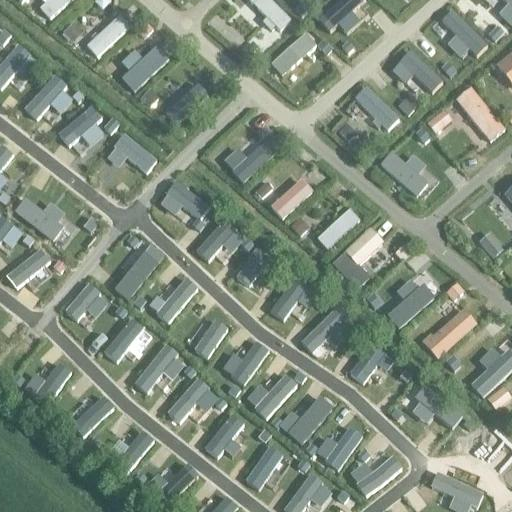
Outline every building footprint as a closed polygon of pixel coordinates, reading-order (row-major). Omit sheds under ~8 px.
[(40,13),(50,23),(74,0),(53,0),(53,1),(51,0),(45,0),(42,4),(46,8),(40,13)] [(282,0),(273,0),(246,25),(256,35),(274,19),(278,23),(286,16),(282,12),(288,6),(282,0)] [(358,0),(347,0),(321,24),(332,35),(364,6),(358,0)] [(511,0),(498,0),(511,12),(511,0)] [(444,29),(469,55),(480,43),(455,18),(444,29)] [(119,20),(87,50),(97,60),(129,30),(119,20)] [(305,38),(271,68),(281,80),(316,49),(305,38)] [(128,84),(137,93),(166,64),(158,55),(137,76),(133,72),(129,75),(133,79),(128,84)] [(398,64),(430,95),(439,85),(408,55),(398,64)] [(511,56),(496,70),(511,89),(511,56)] [(0,89),(18,71),(8,62),(0,69),(0,89)] [(507,135),(471,89),(452,104),(488,149),(507,135)] [(194,90),(167,116),(178,127),(205,102),(194,90)] [(33,124),(53,103),(43,93),(23,115),(33,124)] [(355,103),(387,134),(397,124),(365,93),(355,103)] [(64,154),(85,132),(75,123),(54,144),(64,154)] [(461,174),(425,129),(406,143),(442,189),(461,174)] [(223,163),(233,173),(245,185),(275,157),(264,145),(247,161),(237,150),(223,163)] [(0,176),(15,162),(5,152),(0,157),(0,176)] [(118,176),(98,154),(88,163),(108,185),(118,176)] [(264,182),(252,192),(261,202),(272,192),(264,182)] [(199,222),(209,210),(176,184),(166,197),(167,198),(160,207),(174,218),(182,208),(199,222)] [(301,184),(270,211),(281,223),(312,196),(301,184)] [(55,209),(35,187),(25,196),(45,218),(55,209)] [(349,214),(317,243),(327,254),(359,225),(349,214)] [(234,234),(236,232),(224,222),(197,253),(208,263),(222,247),(232,255),(243,243),(234,234)] [(370,233),(332,269),(357,294),(369,282),(358,270),(383,246),(370,233)] [(127,303),(163,259),(150,248),(114,292),(127,303)] [(266,262),(269,258),(257,249),(235,281),(248,289),(256,277),(266,283),(276,268),(266,262)] [(19,294),(40,273),(30,264),(9,285),(19,294)] [(307,311),(318,296),(295,279),(270,313),(283,323),(297,304),(307,311)] [(167,326),(197,291),(186,281),(165,306),(156,299),(149,308),(157,315),(156,316),(167,326)] [(386,319),(398,332),(435,299),(424,286),(418,291),(410,282),(396,295),(404,303),(386,319)] [(97,299),(100,296),(89,287),(66,314),(76,323),(86,312),(95,321),(107,308),(97,299)] [(343,326),(348,321),(336,310),(301,345),(312,356),(330,338),(339,347),(351,335),(343,326)] [(463,314),(424,349),(437,364),(476,329),(463,314)] [(116,365),(143,331),(131,322),(104,355),(116,365)] [(207,362),(227,331),(215,323),(195,354),(207,362)] [(479,375),(491,390),(511,371),(511,342),(511,343),(479,375)] [(244,388),(268,354),(255,345),(242,363),(233,357),(222,371),(232,378),(231,379),(244,388)] [(174,362),(178,357),(166,347),(134,387),(146,397),(162,376),(172,384),(183,369),(174,362)] [(384,359),(386,357),(372,347),(350,377),(363,387),(376,368),(387,375),(394,365),(384,359)] [(45,410),(69,375),(57,366),(44,384),(34,378),(25,391),(34,398),(32,401),(45,410)] [(265,422),(296,388),(285,378),(268,397),(259,388),(246,401),(256,410),(254,412),(265,422)] [(207,392),(209,391),(197,381),(167,417),(179,427),(196,407),(206,416),(218,402),(207,392)] [(452,431),(462,419),(425,388),(414,402),(419,406),(412,415),(427,427),(435,417),(452,431)] [(301,448),(333,411),(320,399),(300,422),(291,415),(279,429),(301,448)] [(494,399),(487,404),(495,414),(501,409),(494,399)] [(82,441),(112,411),(102,400),(71,430),(82,441)] [(231,443),(244,427),(232,417),(205,452),(217,461),(223,453),(233,461),(241,451),(231,443)] [(337,474),(362,439),(349,430),(337,447),(327,440),(316,455),(325,462),(324,464),(337,474)] [(126,477),(153,444),(141,434),(127,451),(118,443),(106,457),(116,465),(114,468),(126,477)] [(258,493),(282,459),(269,449),(245,484),(258,493)] [(365,500),(402,472),(392,460),(372,475),(365,465),(350,476),(357,486),(355,487),(365,500)] [(162,511),(163,511),(197,478),(187,468),(167,487),(157,477),(143,490),(153,500),(152,501),(162,511)] [(468,511),(471,509),(476,511),(483,496),(437,475),(430,490),(454,501),(449,511),(450,511),(468,511)] [(321,489),(322,487),(311,478),(284,511),(303,511),(310,503),(320,511),(331,497),(321,489)] [(237,511),(226,501),(215,511),(237,511)]
